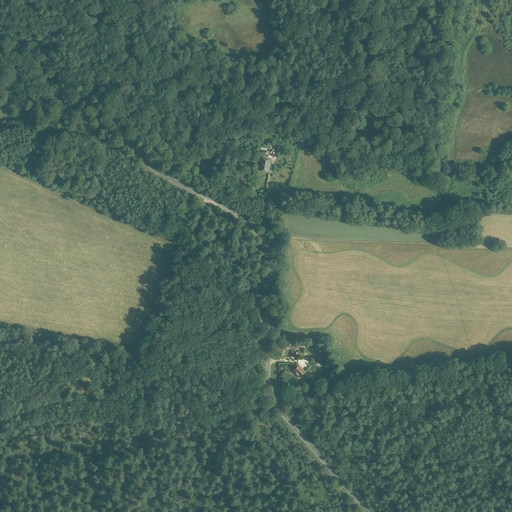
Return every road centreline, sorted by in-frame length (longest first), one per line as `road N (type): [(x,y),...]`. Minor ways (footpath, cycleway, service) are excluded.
road 1 (tertiary): [(366,511),(274,403),(268,255),(252,228),(158,172),(98,124),(0,116)]
road 2 (track): [(274,403),(183,424),(59,366),(0,348)]
road 3 (track): [(511,247),(255,239)]
road 4 (track): [(511,364),(273,400)]
road 5 (track): [(200,195),(203,172),(163,130),(159,100),(106,18),(109,0)]
road 6 (track): [(192,423),(242,318),(268,311)]
